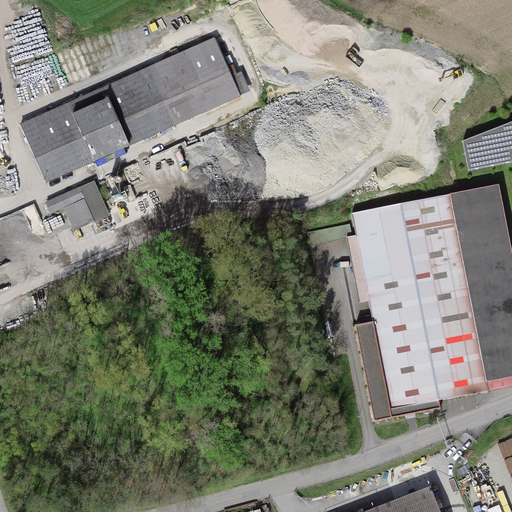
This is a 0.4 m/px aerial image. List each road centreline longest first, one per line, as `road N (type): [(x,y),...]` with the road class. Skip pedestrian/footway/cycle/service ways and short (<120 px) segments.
road 1 (residential): [(511,402),(372,458),(167,511)]
road 2 (unknown): [(0,214),(120,163)]
